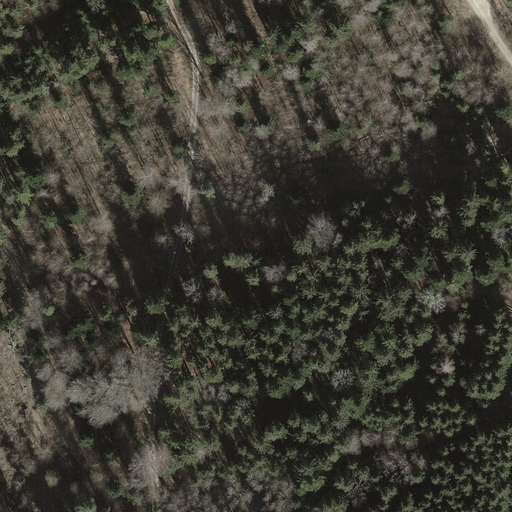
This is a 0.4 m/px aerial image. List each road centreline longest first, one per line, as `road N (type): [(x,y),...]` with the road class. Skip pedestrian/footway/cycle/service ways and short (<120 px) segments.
road 1 (track): [(162,511),(153,395),(183,225),(194,71),(169,0)]
road 2 (track): [(48,511),(19,273),(0,215)]
road 3 (track): [(306,511),(330,460),(357,445),(425,441),(511,411)]
